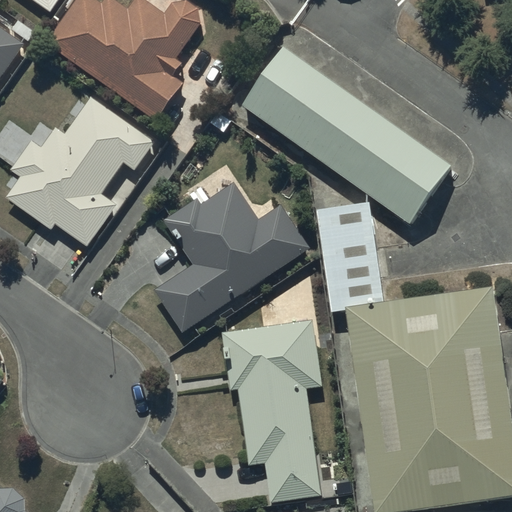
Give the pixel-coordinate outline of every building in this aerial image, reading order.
[(31,0),(50,13),(59,0),(31,0)] [(102,0),(102,1),(100,0),(74,0),(43,44),(159,126),(187,88),(175,79),(184,67),(179,63),(204,27),(202,12),(190,3),(174,5),(168,14),(148,0),(134,0),(129,8),(118,0),(102,0)] [(0,80),(25,43),(0,26),(0,80)] [(451,170),(285,51),(244,107),(410,227),(451,170)] [(41,151),(30,144),(10,172),(20,179),(4,200),(50,233),(54,227),(88,251),(118,208),(104,198),(125,167),(135,174),(156,145),(92,100),(65,138),(56,131),(41,151)] [(206,209),(200,201),(167,223),(196,267),(158,293),(186,335),(312,251),(284,210),(262,224),(238,188),(206,209)] [(370,205),(318,211),(331,315),(349,313),(385,308),(370,205)] [(385,308),(349,313),(377,511),(511,492),(511,451),(489,293),(385,308)] [(316,324),(227,336),(234,391),(242,390),(252,465),(268,463),(273,504),(325,497),(310,393),(325,391),(316,324)] [(11,490),(0,489),(0,511),(23,511),(23,500),(11,490)]
